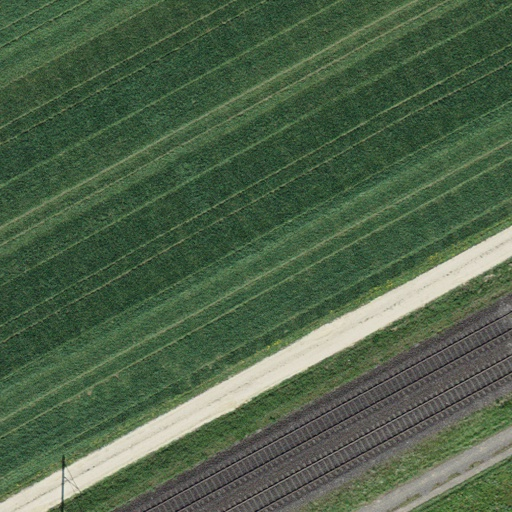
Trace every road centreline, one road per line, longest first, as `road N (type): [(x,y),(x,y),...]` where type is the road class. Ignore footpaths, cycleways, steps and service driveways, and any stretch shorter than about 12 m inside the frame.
road 1 (track): [(21,511),(511,244)]
road 2 (track): [(511,437),(375,511)]
